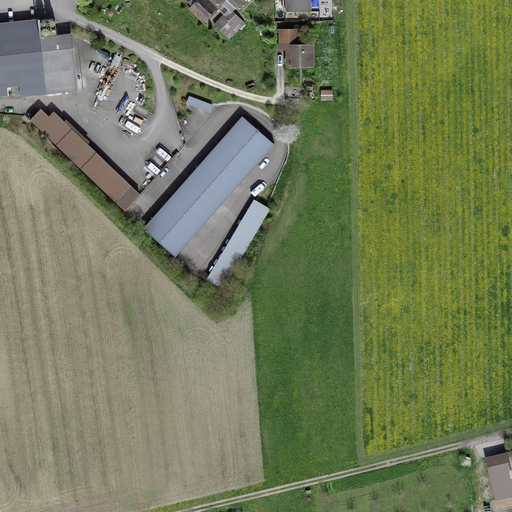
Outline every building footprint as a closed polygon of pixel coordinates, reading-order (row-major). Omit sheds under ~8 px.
[(203,0),(193,12),(206,25),(227,2),(241,14),(253,0),(203,0)] [(310,0),(286,0),(287,11),(310,11),(310,0)] [(243,24),(230,12),(216,28),(229,40),(243,24)] [(0,96),(78,89),(72,31),(40,34),(38,19),(0,22),(0,96)] [(311,48),(305,48),(306,31),(280,30),(280,48),(289,48),(289,63),(311,63),(311,48)] [(211,106),(189,97),(186,105),(209,113),(211,106)] [(129,186),(53,115),(48,121),(39,113),(28,125),(113,203),(129,186)] [(244,117),(144,228),(175,255),(274,145),(244,117)] [(268,211),(253,203),(208,280),(223,289),(268,211)]
